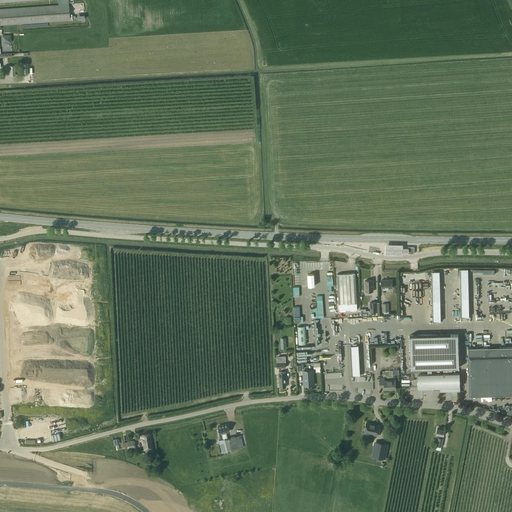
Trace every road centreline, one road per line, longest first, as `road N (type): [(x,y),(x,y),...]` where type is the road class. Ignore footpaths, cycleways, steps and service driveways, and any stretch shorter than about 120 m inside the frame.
road 1 (unclassified): [(511,426),(435,407),(285,398),(46,449),(0,447)]
road 2 (unclassified): [(0,239),(54,231),(394,258),(511,253)]
road 3 (secondary): [(511,241),(348,240),(0,217)]
road 4 (unclassified): [(146,511),(96,490),(0,484)]
